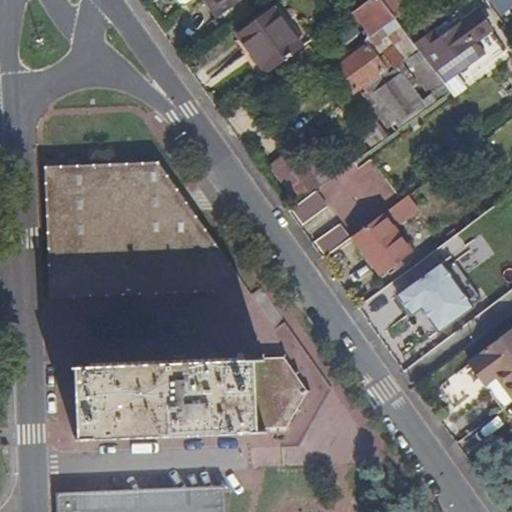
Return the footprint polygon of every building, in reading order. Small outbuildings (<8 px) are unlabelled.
[(210,0),(202,0),(216,18),(221,14),(210,0)] [(210,0),(221,14),(240,0),(210,0)] [(371,36),(395,18),(381,0),(369,0),(354,12),(371,36)] [(409,8),(402,0),(381,0),(395,18),(409,8)] [(511,0),(490,0),(503,18),(511,10),(511,0)] [(236,35),(264,76),(301,49),(272,9),(236,35)] [(454,14),(414,43),(420,52),(444,82),(483,54),(474,41),(491,29),(477,11),(449,31),(446,27),(458,19),(454,14)] [(369,89),(389,74),(368,44),(338,65),(356,90),(365,84),(369,89)] [(423,61),(414,68),(431,92),(441,85),(423,61)] [(389,74),(369,89),(394,125),(424,103),(399,68),(389,74)] [(378,199),(393,188),(372,158),(357,169),(378,199)] [(45,169),(51,299),(104,297),(221,292),(240,278),(217,245),(171,180),(159,164),(145,164),(92,167),(45,169)] [(322,211),(309,194),(287,211),(299,228),(322,211)] [(409,253),(381,215),(351,237),(379,275),(409,253)] [(320,260),(344,242),(332,225),(308,242),(320,260)] [(452,264),(442,271),(468,308),(478,301),(452,264)] [(435,333),(468,308),(442,271),(438,266),(395,297),(408,316),(419,309),(435,333)] [(241,281),(223,293),(234,310),(252,297),(241,281)] [(381,329),(404,313),(387,289),(364,306),(381,329)] [(491,377),(509,403),(511,400),(511,326),(474,355),(476,357),(464,366),(479,386),(491,377)] [(75,365),(77,438),(219,432),(257,430),(257,429),(265,429),(265,432),(268,432),(268,429),(285,428),(287,430),(289,429),(287,427),(297,411),(301,412),(302,410),(299,408),(307,393),(310,393),(310,391),(307,391),(296,376),(300,374),(298,372),(295,374),(285,359),(286,356),(285,354),(283,357),(264,358),(265,355),(262,355),(262,357),(75,365)] [(217,511),(217,496),(81,500),(66,500),(66,511),(217,511)]
